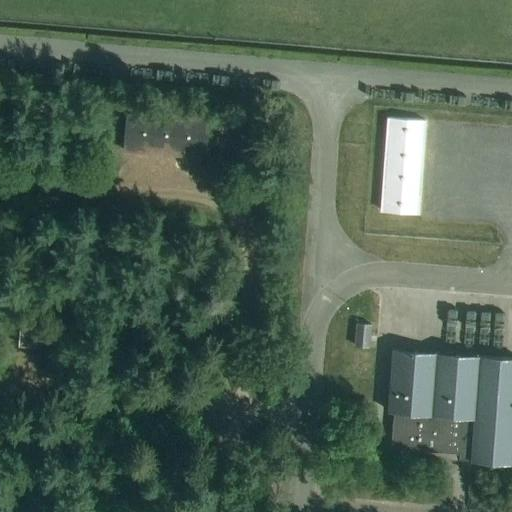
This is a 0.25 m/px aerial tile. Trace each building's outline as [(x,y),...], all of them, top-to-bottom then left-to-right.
[(177,155),(180,155),(186,156),(192,156),(200,157),(205,158),(208,118),(127,111),(123,151),(128,151),(133,151),(136,152),(148,153),(152,153),(156,153),(172,155),(177,155)] [(424,120),(388,118),(381,211),(417,214),(424,120)] [(43,322),(21,320),(18,347),(40,349),(43,322)] [(357,324),(355,346),(369,348),(371,325),(357,324)] [(511,358),(393,350),(388,412),(398,412),(396,426),(392,426),(391,449),(459,454),(460,449),(472,450),(471,461),(511,463),(511,358)]
